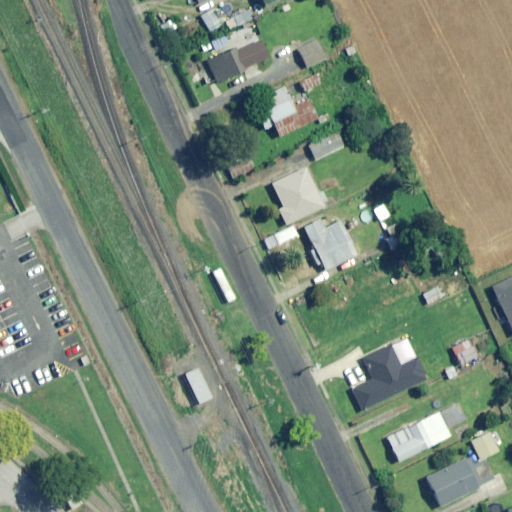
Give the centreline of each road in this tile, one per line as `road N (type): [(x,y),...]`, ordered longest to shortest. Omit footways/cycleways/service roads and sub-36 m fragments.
road 1 (residential): [(111,0),(358,511)]
road 2 (unclassified): [(202,511),(0,104)]
